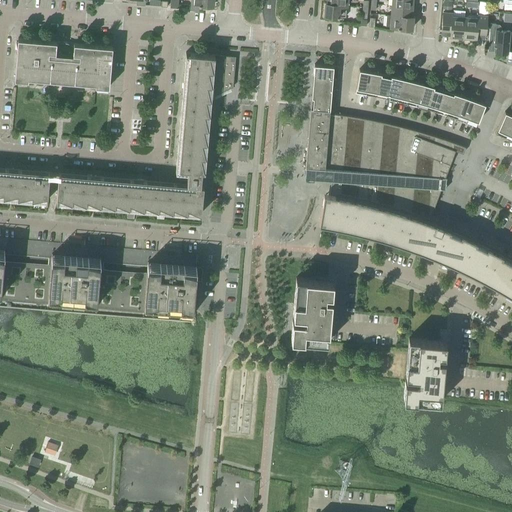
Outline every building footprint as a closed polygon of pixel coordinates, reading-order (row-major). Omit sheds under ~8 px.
[(213,0),(192,0),(191,8),(201,9),(202,4),(213,5),(213,0)] [(345,17),(346,5),(327,4),(327,3),(325,3),(324,15),(345,17)] [(411,16),(411,7),(392,6),(392,15),(411,17),(411,16)] [(463,38),(465,17),(452,16),(452,13),(443,12),(442,30),(451,31),(450,37),(463,38)] [(411,17),(392,15),(387,15),(386,26),(412,28),(413,16),(411,16),(411,17)] [(477,18),(465,17),(463,38),(476,39),(476,33),(485,34),(487,16),(478,15),(477,18)] [(490,24),(489,42),(495,42),(494,52),(508,53),(510,31),(501,30),(501,27),(499,24),(496,24),(490,24)] [(109,87),(110,77),(112,46),(74,43),(74,46),(71,45),(68,44),(65,42),(62,43),(59,44),(56,44),(57,41),(18,38),(14,79),(109,87)] [(186,52),(176,168),(181,169),(180,183),(201,184),(202,171),(205,171),(205,168),(206,167),(207,166),(207,165),(207,164),(207,162),(207,161),(207,160),(206,158),(209,125),(209,124),(210,123),(211,122),(211,120),(211,119),(211,118),(210,116),(209,115),(211,98),(214,96),(218,94),(222,92),(226,90),(230,88),(233,87),(236,56),(186,52)] [(339,66),(314,64),(313,75),(315,75),(338,77),(339,66)] [(371,71),(359,69),(355,93),(366,95),(370,73),(371,71)] [(376,72),(371,71),(370,73),(366,95),(376,97),(381,75),(381,73),(376,72)] [(387,74),(381,73),(381,75),(376,97),(386,99),(392,77),(392,75),(387,74)] [(315,75),(313,75),(313,80),(313,86),(314,86),(337,88),(338,77),(315,75)] [(397,77),(392,75),(392,77),(386,99),(396,101),(402,79),(403,78),(397,77)] [(408,79),(403,78),(402,79),(396,101),(407,104),(413,82),(413,80),(408,79)] [(418,82),(413,80),(413,82),(407,104),(417,106),(423,85),(424,83),(418,82)] [(429,85),(424,83),(423,85),(417,106),(427,109),(433,88),(434,86),(429,85)] [(314,86),(313,86),(312,91),(312,96),(313,96),(336,99),(337,88),(314,86)] [(439,88),(434,86),(433,88),(427,109),(437,112),(444,91),(444,89),(439,88)] [(449,91),(444,89),(444,91),(437,112),(446,115),(454,94),(454,93),(449,91)] [(460,94),(454,93),(454,94),(446,115),(456,119),(464,98),(465,96),(460,94)] [(313,96),(312,96),(311,102),(311,107),(312,107),(335,110),(336,99),(313,96)] [(470,98),(465,96),(464,98),(456,119),(466,122),(474,101),(475,100),(470,98)] [(480,102),(475,100),(474,101),(466,122),(476,126),(485,104),(480,102)] [(335,113),(335,110),(312,107),(311,107),(308,142),(305,173),(305,177),(332,180),(329,195),(345,198),(363,202),(381,206),(399,211),(416,216),(429,220),(441,189),(445,189),(446,184),(446,178),(445,177),(455,150),(463,153),(466,146),(456,143),(445,139),(435,136),(427,133),(418,130),(409,128),(400,126),(391,124),(382,121),(374,120),(365,118),(356,116),(347,115),(335,113)] [(511,114),(505,112),(495,134),(505,138),(511,123),(511,114)] [(50,171),(0,167),(0,196),(6,197),(7,198),(8,199),(9,199),(10,199),(12,199),(13,199),(15,199),(16,198),(47,200),(50,171)] [(203,185),(201,184),(180,183),(59,172),(56,201),(88,204),(89,205),(90,206),(91,206),(92,206),(94,206),(95,206),(96,206),(97,205),(131,208),(132,209),(133,209),(134,210),(135,210),(137,210),(138,210),(139,209),(140,208),(174,211),(175,212),(176,213),(177,214),(179,214),(180,214),(181,214),(183,213),(184,212),(201,214),(203,185)] [(443,226),(429,220),(416,216),(399,211),(381,206),(363,202),(345,198),(329,195),(325,221),(333,222),(347,225),(360,228),(367,230),(373,231),(380,233),(387,235),(393,237),(400,239),(406,241),(413,244),(426,248),(432,251),(433,251),(436,243),(441,246),(448,248),(454,232),(448,230),(442,227),(443,226)] [(460,235),(454,232),(448,248),(443,259),(455,265),(467,271),(479,277),(491,283),(503,290),(511,295),(511,259),(511,261),(502,256),(503,254),(495,250),(494,251),(486,247),(487,246),(477,241),(476,242),(468,239),(469,237),(461,233),(460,235)] [(47,304),(96,308),(101,258),(99,257),(99,260),(89,259),(89,257),(87,256),(87,259),(77,258),(77,256),(75,255),(75,258),(65,257),(65,255),(64,254),(63,257),(53,256),(53,254),(52,253),(47,304)] [(183,267),(173,266),(173,264),(171,264),(171,266),(161,265),(161,263),(159,263),(159,265),(149,264),(149,262),(148,262),(143,312),(192,316),(193,313),(197,266),(195,266),(195,268),(185,267),(185,265),(183,265),(183,267)] [(333,281),(296,277),(293,314),(305,316),(305,320),(292,319),(291,338),(328,342),(332,298),(325,298),(326,293),(332,294),(333,281)] [(445,340),(409,337),(408,349),(405,374),(418,375),(417,380),(405,379),(404,385),(403,398),(441,401),(444,358),(438,358),(438,353),(445,354),(446,340),(445,340)] [(55,444),(48,442),(45,451),(52,454),(55,444)] [(40,458),(32,455),(29,463),(38,466),(40,458)]
